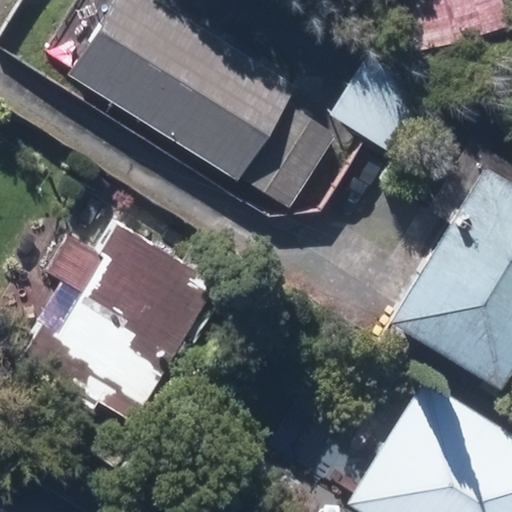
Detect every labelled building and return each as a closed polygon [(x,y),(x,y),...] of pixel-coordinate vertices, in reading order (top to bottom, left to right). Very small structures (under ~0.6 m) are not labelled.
[(277,99),(292,76),(171,0),(107,0),(63,70),(277,206),(325,130),(277,99)] [(391,0),(404,45),(499,19),(494,0),(391,0)] [(359,43),(326,112),(385,140),(417,71),(359,43)] [(511,345),(511,165),(483,147),(415,252),(378,310),(489,381),(511,345)] [(228,286),(115,218),(100,244),(68,224),(42,267),(60,278),(14,355),(142,431),(228,286)] [(511,511),(511,433),(423,372),(341,492),(370,511),(511,511)]
